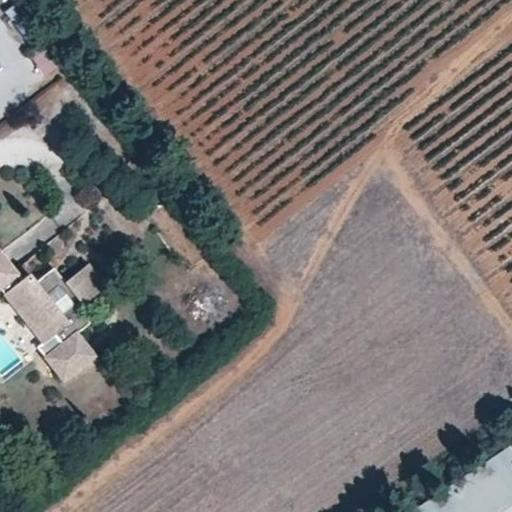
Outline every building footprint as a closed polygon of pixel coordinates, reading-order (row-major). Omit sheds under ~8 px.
[(41,37),(25,49),(43,73),(59,61),(41,37)] [(19,258),(58,227),(49,215),(10,246),(19,258)] [(0,283),(19,268),(0,244),(0,283)] [(85,260),(62,279),(82,303),(105,284),(85,260)] [(27,269),(0,290),(0,292),(39,340),(66,318),(27,269)] [(73,328),(40,354),(64,383),(97,357),(73,328)] [(511,511),(511,460),(507,453),(418,511),(511,511)]
